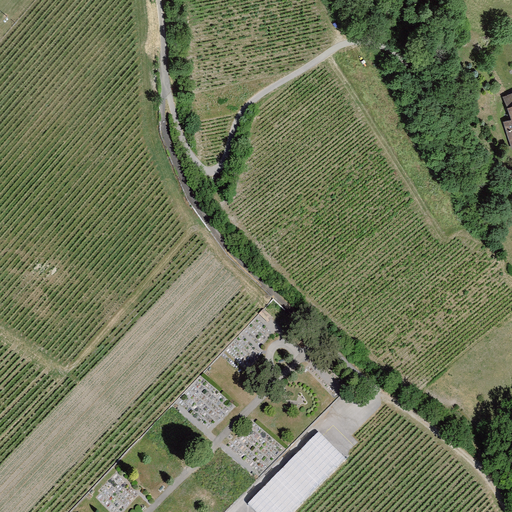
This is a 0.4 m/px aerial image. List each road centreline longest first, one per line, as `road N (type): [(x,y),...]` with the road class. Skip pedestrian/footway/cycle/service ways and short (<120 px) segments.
road 1 (unclassified): [(158,0),(171,134),(193,205),(251,275),(373,386),(359,408),(330,419),(237,511)]
road 2 (track): [(511,185),(432,89),(381,48),(334,48),(240,108),(222,168),(210,174),(196,162),(168,100)]
road 3 (track): [(507,511),(457,443),(373,386)]
